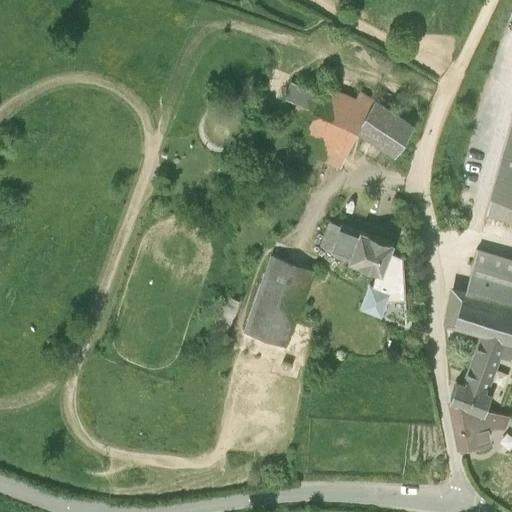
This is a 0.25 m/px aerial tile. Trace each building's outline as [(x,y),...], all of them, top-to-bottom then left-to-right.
[(315,110),(322,93),(290,80),(283,97),(296,102),(315,110)] [(356,129),(361,120),(371,96),(358,90),(355,96),(326,84),(322,93),(315,110),(308,127),(303,140),(313,144),(328,150),(345,156),(356,129)] [(395,113),(373,99),(361,120),(356,129),(379,140),(396,151),(412,124),(395,113)] [(315,110),(296,102),(289,119),(308,127),(315,110)] [(511,202),(511,142),(497,198),(511,202)] [(313,144),(306,159),(322,165),(328,150),(313,144)] [(394,242),(360,229),(359,230),(342,223),(341,226),(330,221),(320,245),(332,249),(331,252),(349,258),(348,260),(382,273),(394,242)] [(477,247),(473,263),(465,301),(449,298),(444,321),(483,331),(467,374),(462,383),(455,380),(455,381),(450,396),(450,397),(485,406),(486,405),(492,389),(488,387),(501,355),(511,359),(511,356),(511,256),(478,247),(477,247)] [(243,329),(286,345),(314,268),(271,252),(243,329)] [(485,406),(450,397),(459,443),(492,437),(490,425),(506,427),(511,411),(486,405),(485,406)]
